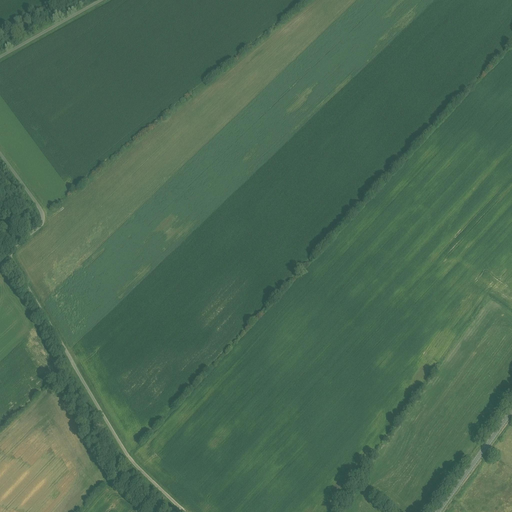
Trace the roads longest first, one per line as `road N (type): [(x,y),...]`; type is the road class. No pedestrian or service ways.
road 1 (residential): [(180,511),(132,467),(4,251)]
road 2 (residential): [(4,251),(42,219),(0,154)]
road 3 (secondary): [(437,511),(511,410)]
